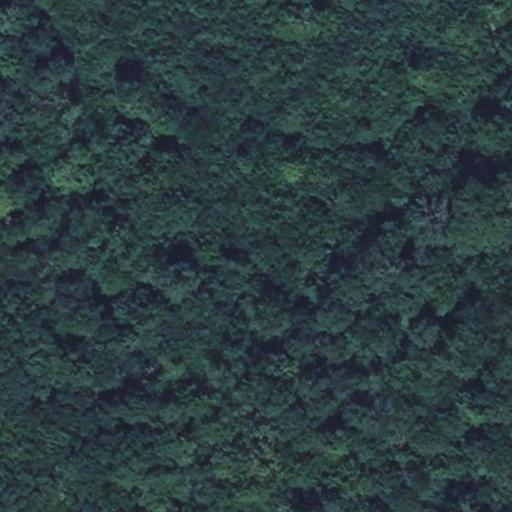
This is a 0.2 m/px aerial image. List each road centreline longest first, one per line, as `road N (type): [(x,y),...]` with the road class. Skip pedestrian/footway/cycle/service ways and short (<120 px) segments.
road 1 (track): [(0,219),(142,511)]
road 2 (track): [(511,126),(449,0)]
